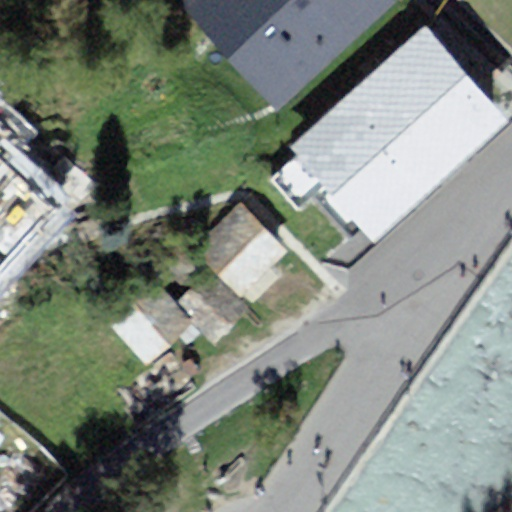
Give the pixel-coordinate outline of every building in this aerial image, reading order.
[(390,3),(387,0),(181,0),(179,2),(281,106),(390,3)] [(317,188),(365,245),(511,129),(511,122),(426,24),(289,146),(299,156),(273,175),(295,205),(317,188)] [(0,239),(57,175),(0,125),(0,239)] [(241,203),(197,250),(240,290),(284,243),(241,203)] [(174,305),(215,343),(250,305),(209,267),(174,305)] [(106,327),(140,362),(183,322),(148,287),(106,327)] [(118,393),(143,431),(197,397),(172,359),(118,393)]
